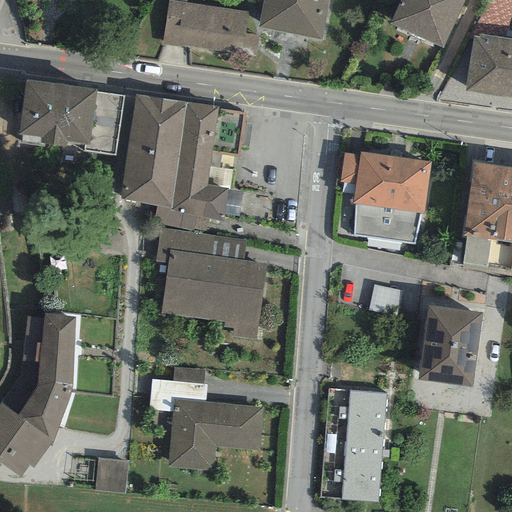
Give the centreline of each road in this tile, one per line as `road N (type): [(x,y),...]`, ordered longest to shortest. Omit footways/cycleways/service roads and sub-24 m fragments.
road 1 (residential): [(331,101),(296,511)]
road 2 (tertiary): [(331,101),(0,56)]
road 3 (tertiary): [(511,128),(331,101)]
